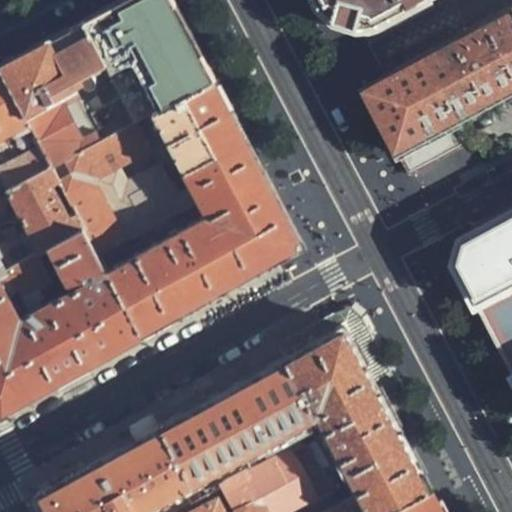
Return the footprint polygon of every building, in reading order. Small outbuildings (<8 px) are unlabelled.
[(216,79),(173,0),(118,0),(82,19),(105,63),(122,94),(136,120),(216,79)] [(320,0),(326,11),(340,23),(364,30),(385,26),(433,0),(320,0)] [(391,131),(413,171),(472,140),(461,121),(501,99),(511,93),(511,13),(369,90),(391,131)] [(0,67),(53,164),(136,120),(122,94),(91,112),(84,102),(98,92),(94,82),(95,80),(95,79),(95,76),(95,75),(96,73),(95,71),(94,70),(105,63),(82,19),(0,63),(0,67)] [(0,190),(45,168),(53,164),(0,67),(0,190)] [(107,271),(142,334),(218,292),(302,246),(254,152),(216,79),(136,120),(53,164),(86,227),(84,228),(103,263),(118,254),(112,244),(125,237),(125,239),(199,201),(208,216),(107,271)] [(78,232),(45,168),(0,190),(0,273),(8,269),(38,253),(50,246),(78,232)] [(511,214),(467,239),(462,267),(511,365),(511,214)] [(92,361),(142,334),(107,271),(103,263),(84,228),(78,232),(50,246),(66,276),(62,279),(69,292),(48,303),(31,313),(21,319),(0,280),(0,409),(2,410),(34,393),(92,361)] [(38,253),(8,269),(19,290),(50,273),(38,253)] [(19,290),(31,313),(48,303),(40,287),(53,279),(50,273),(19,290)] [(217,481),(221,486),(225,494),(223,495),(231,511),(383,511),(431,487),(382,395),(344,323),(283,357),(315,421),(320,430),(245,471),(244,467),(217,481)] [(315,421),(283,357),(245,378),(161,424),(195,485),(315,421)] [(34,494),(43,511),(146,511),(195,485),(161,424),(90,463),(34,494)] [(202,497),(221,486),(217,481),(198,492),(202,497)] [(443,511),(431,487),(384,511),(443,511)] [(163,511),(174,511),(202,497),(198,492),(162,511),(163,511)] [(221,511),(215,500),(192,511),(221,511)]
